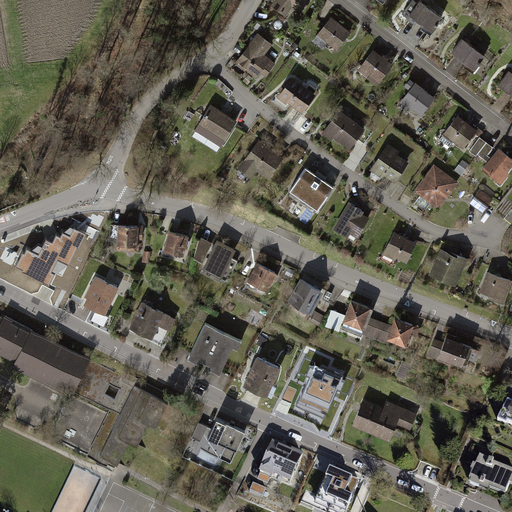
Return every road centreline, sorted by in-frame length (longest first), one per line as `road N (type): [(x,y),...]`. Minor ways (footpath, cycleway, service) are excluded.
road 1 (residential): [(511,336),(230,222),(99,183)]
road 2 (residential): [(205,57),(286,131),(436,233),(473,236),(496,226)]
road 3 (residential): [(0,287),(267,420)]
road 4 (residential): [(267,420),(473,511)]
road 5 (residential): [(511,137),(338,0)]
